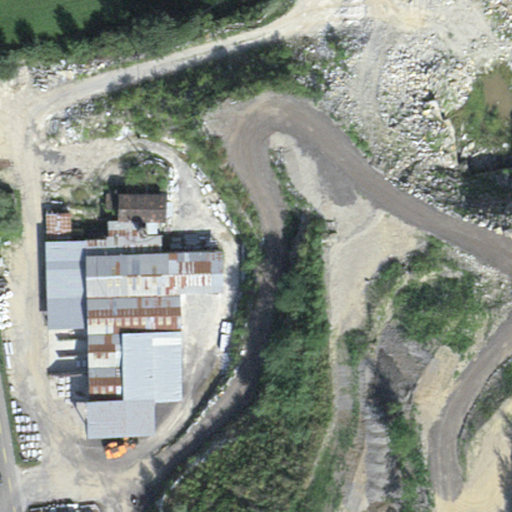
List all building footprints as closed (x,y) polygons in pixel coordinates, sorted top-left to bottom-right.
[(166,191),(119,192),(119,220),(155,220),(166,220),(166,191)] [(70,212),(46,213),(46,237),(70,237),(70,212)] [(70,237),(46,237),(47,327),(87,327),(86,251),(162,250),(161,233),(156,233),(155,220),(119,220),(107,220),(108,237),(70,237)] [(162,250),(86,251),(87,327),(88,396),(123,396),(122,326),(180,326),(180,291),(221,290),(221,250),(162,250)] [(180,326),(122,326),(123,396),(153,396),(181,396),(180,326)] [(123,396),(88,396),(88,431),(154,431),(153,396),(123,396)]
